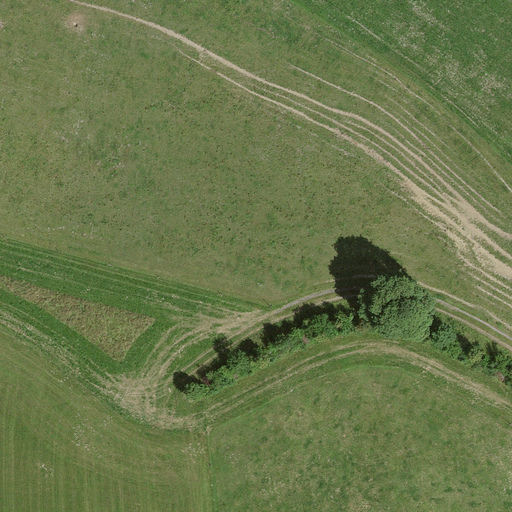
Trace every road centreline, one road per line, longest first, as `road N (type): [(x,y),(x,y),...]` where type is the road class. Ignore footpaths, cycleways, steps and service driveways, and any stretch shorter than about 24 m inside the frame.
road 1 (track): [(275,315),(362,292),(438,308),(511,347)]
road 2 (track): [(167,395),(182,376),(275,315)]
